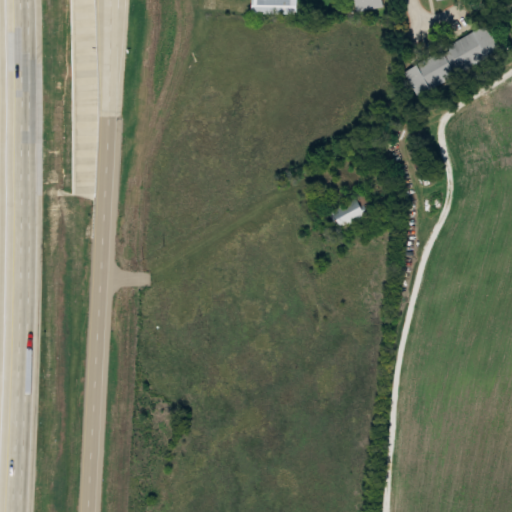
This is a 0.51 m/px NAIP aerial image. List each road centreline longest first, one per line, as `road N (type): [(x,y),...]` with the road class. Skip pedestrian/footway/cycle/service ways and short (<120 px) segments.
road 1 (tertiary): [(88,511),(110,118),(108,0)]
road 2 (motorway): [(14,511),(27,228),(24,0)]
road 3 (residential): [(98,298),(199,233),(319,175)]
